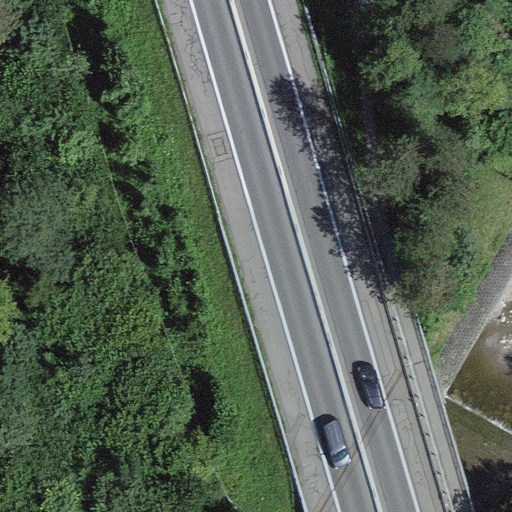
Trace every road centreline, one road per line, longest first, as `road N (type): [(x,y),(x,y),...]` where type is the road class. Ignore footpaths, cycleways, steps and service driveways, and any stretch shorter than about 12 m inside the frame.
road 1 (trunk): [(210,0),(361,511)]
road 2 (trunk): [(398,511),(249,0)]
